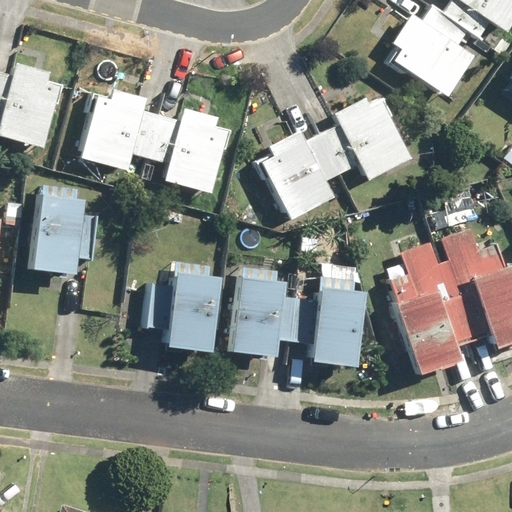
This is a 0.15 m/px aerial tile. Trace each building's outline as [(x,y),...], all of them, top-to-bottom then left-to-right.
[(475,39),(488,20),(503,31),(511,17),(511,0),(448,0),(441,11),(430,3),(419,18),(413,14),(392,43),(399,47),(392,58),(445,95),(473,55),(456,43),(464,31),(475,39)] [(44,80),(46,71),(13,63),(10,76),(0,73),(0,115),(0,135),(41,146),(56,83),(44,80)] [(169,162),(165,178),(212,190),(228,129),(213,125),(215,114),(181,106),(177,122),(142,113),(146,97),(111,88),(108,99),(95,95),(79,156),(125,168),(129,152),(169,162)] [(367,107),(363,98),(332,113),(365,179),(410,156),(381,100),(367,107)] [(305,143),(298,130),(268,146),(272,155),(258,162),(290,218),(332,195),(323,179),(351,163),(332,128),(305,143)] [(74,195),(74,188),(40,186),(39,193),(34,192),(28,267),(72,270),(73,255),(89,256),(92,216),(80,215),(81,196),(74,195)] [(468,227),(440,236),(448,259),(436,263),(429,240),(400,249),(408,272),(387,279),(395,304),(391,305),(413,371),(459,356),(454,340),(487,329),(492,345),(511,338),(511,276),(507,262),(500,264),(493,244),(475,250),(468,227)] [(165,343),(186,345),(186,347),(209,349),(209,346),(214,274),(208,274),(209,263),(171,261),(171,271),(170,285),(147,283),(144,326),(166,327),(165,343)] [(242,267),(242,273),(237,273),(230,348),(272,352),(273,338),(305,341),(308,300),(277,297),(279,277),(275,276),(275,270),(242,267)] [(353,287),(353,280),(317,277),(309,359),(353,363),(361,288),(353,287)]
